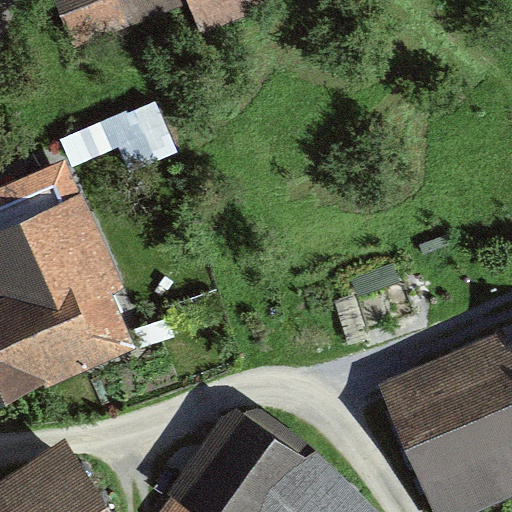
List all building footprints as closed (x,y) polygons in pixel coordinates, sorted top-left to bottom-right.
[(288,0),(63,0),(82,47),(111,35),(106,24),(135,13),(141,28),(199,5),(211,36),(290,5),(288,0)] [(0,295),(2,301),(0,301),(0,409),(156,350),(97,198),(0,235),(0,295)] [(511,338),(411,382),(467,511),(487,511),(511,501),(511,338)] [(326,455),(264,415),(203,511),(399,511),(334,446),(326,455)] [(121,511),(71,437),(0,485),(0,511),(121,511)]
